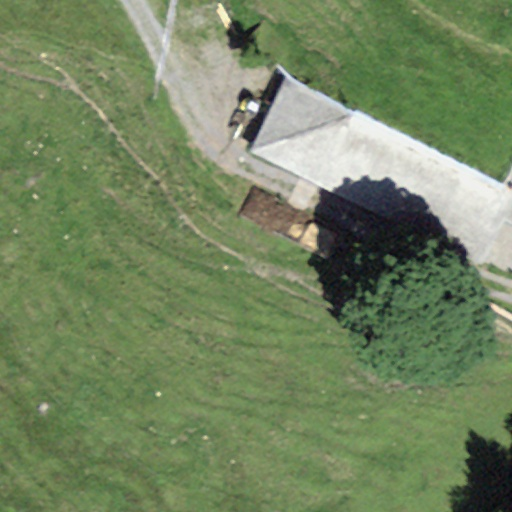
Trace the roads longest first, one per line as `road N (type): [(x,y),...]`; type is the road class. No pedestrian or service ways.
road 1 (track): [(511,296),(273,184)]
road 2 (track): [(273,184),(233,160),(138,0)]
